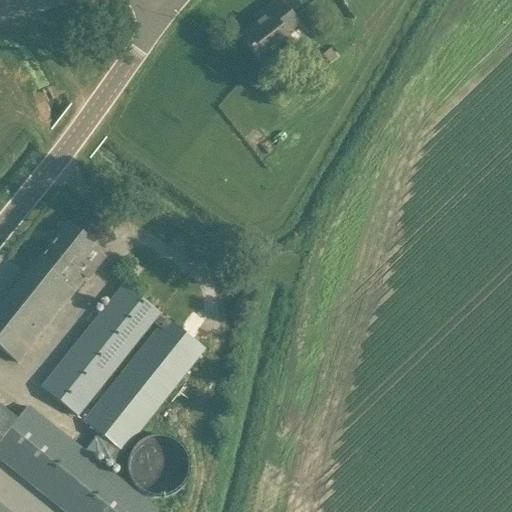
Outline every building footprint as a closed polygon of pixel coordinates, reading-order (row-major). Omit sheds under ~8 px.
[(298,25),(292,17),(279,2),(262,15),(265,18),(240,37),(262,65),(290,43),(284,35),(298,25)] [(120,19),(111,25),(116,32),(125,25),(120,19)] [(68,224),(31,270),(68,300),(86,278),(75,270),(94,245),(68,224)] [(68,300),(31,270),(0,308),(0,348),(18,363),(68,300)] [(157,511),(153,508),(118,480),(109,473),(93,460),(98,454),(114,467),(204,350),(165,318),(124,284),(41,388),(78,418),(154,323),(158,326),(83,422),(99,434),(84,453),(43,420),(28,407),(16,422),(0,409),(0,459),(65,511),(157,511)]
